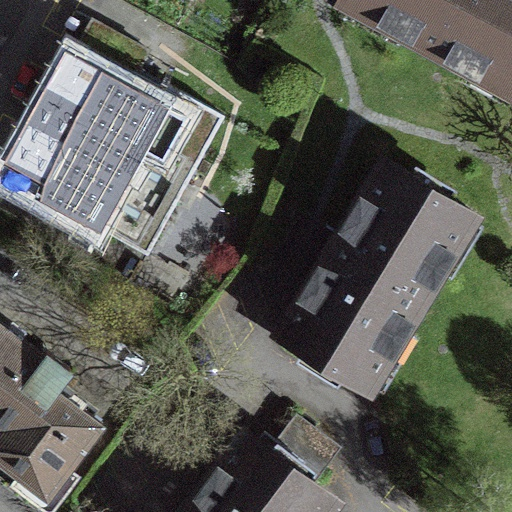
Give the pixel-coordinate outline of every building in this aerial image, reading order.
[(511,0),(345,0),(511,90),(511,0)] [(73,50),(4,174),(147,252),(223,113),(166,81),(158,97),(130,81),(148,48),(92,18),(74,51),(73,50)] [(474,212),(384,158),(277,332),(368,387),(474,212)] [(0,476),(3,479),(37,505),(101,421),(54,386),(69,366),(47,349),(44,353),(0,320),(0,476)] [(243,426),(179,511),(319,511),(332,494),(312,479),(337,446),(294,414),(271,446),(243,426)]
